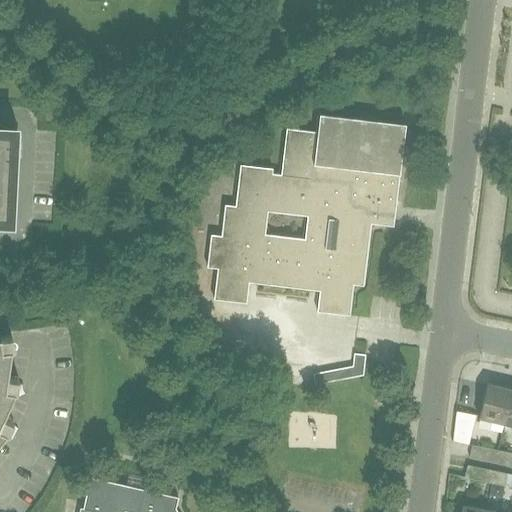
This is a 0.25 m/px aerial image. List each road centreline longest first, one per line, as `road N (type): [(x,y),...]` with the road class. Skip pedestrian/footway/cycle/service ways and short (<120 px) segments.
road 1 (residential): [(482,0),(445,330)]
road 2 (residential): [(421,511),(445,330)]
